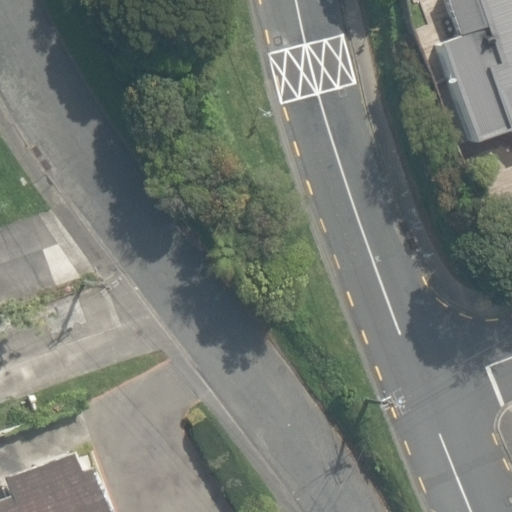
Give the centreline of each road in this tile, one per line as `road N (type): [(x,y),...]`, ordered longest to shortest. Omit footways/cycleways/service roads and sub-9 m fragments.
road 1 (residential): [(334,511),(133,240),(0,13)]
road 2 (residential): [(421,387),(310,93),(292,0)]
road 3 (residential): [(476,511),(421,387)]
road 4 (unknown): [(0,331),(117,286)]
